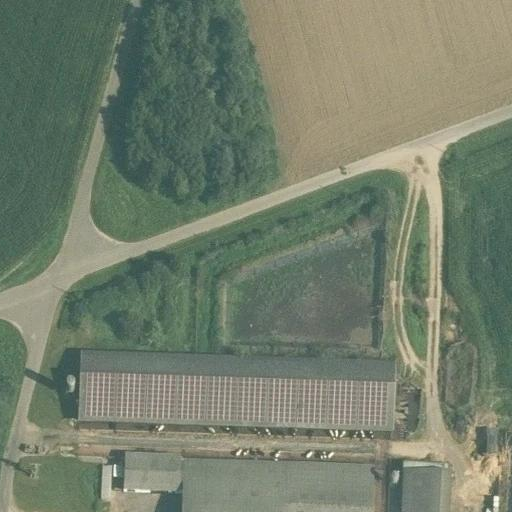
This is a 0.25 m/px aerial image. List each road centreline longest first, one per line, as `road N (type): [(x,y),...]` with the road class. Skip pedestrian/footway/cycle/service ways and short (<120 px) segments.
road 1 (track): [(511,110),(0,299)]
road 2 (track): [(464,511),(435,423),(436,183),(415,146)]
road 3 (track): [(61,276),(139,0)]
road 4 (track): [(61,276),(10,450),(1,511)]
